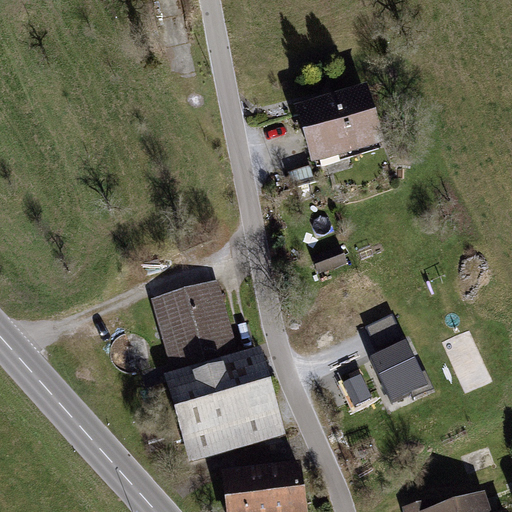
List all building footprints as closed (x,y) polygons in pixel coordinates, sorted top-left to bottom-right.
[(368,86),(295,109),(314,167),(387,145),(368,86)] [(342,248),(313,259),(319,276),(348,265),(342,248)] [(219,282),(151,301),(173,375),(165,377),(190,466),(286,438),(261,350),(240,356),(219,282)] [(377,350),(401,341),(394,321),(369,331),(377,350)] [(422,376),(407,344),(371,361),(393,408),(412,399),(414,403),(436,393),(427,374),(422,376)] [(308,511),(302,464),(222,474),(226,511),(308,511)] [(435,511),(433,505),(412,511),(488,511),(485,502),(453,511),(435,511)]
